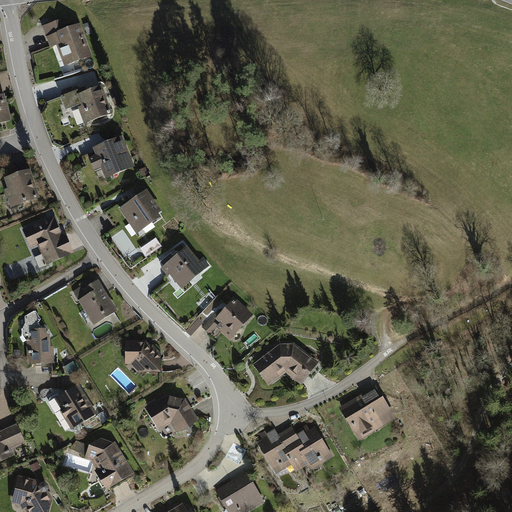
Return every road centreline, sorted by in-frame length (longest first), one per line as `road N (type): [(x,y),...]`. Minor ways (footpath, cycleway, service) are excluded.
road 1 (residential): [(102,252),(211,366),(230,409)]
road 2 (track): [(511,358),(459,468),(404,511)]
road 3 (residential): [(230,409),(302,408),(389,350)]
road 4 (residential): [(102,252),(7,312),(6,375)]
road 5 (residential): [(230,409),(198,465),(122,511)]
road 6 (track): [(389,350),(511,282)]
road 7 (residential): [(8,0),(38,134)]
road 8 (residential): [(38,134),(102,252)]
